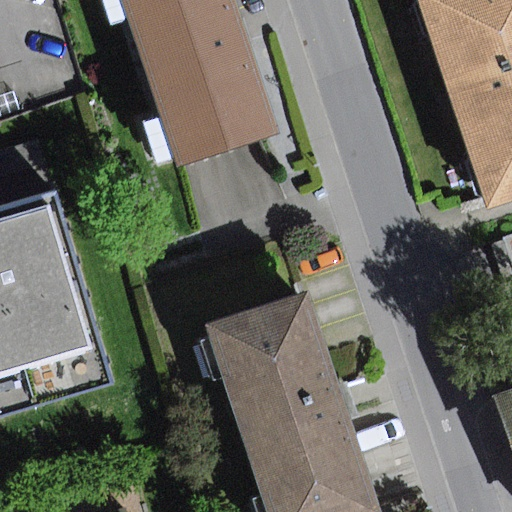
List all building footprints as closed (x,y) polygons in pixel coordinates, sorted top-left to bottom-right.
[(271,128),(228,0),(113,0),(168,162),(271,128)] [(511,0),(421,0),(490,209),(511,201),(511,0)] [(40,140),(0,151),(0,177),(46,164),(40,140)] [(58,194),(0,211),(0,418),(114,385),(58,194)] [(377,511),(309,295),(207,327),(265,511),(377,511)] [(511,392),(493,399),(511,458),(511,392)]
